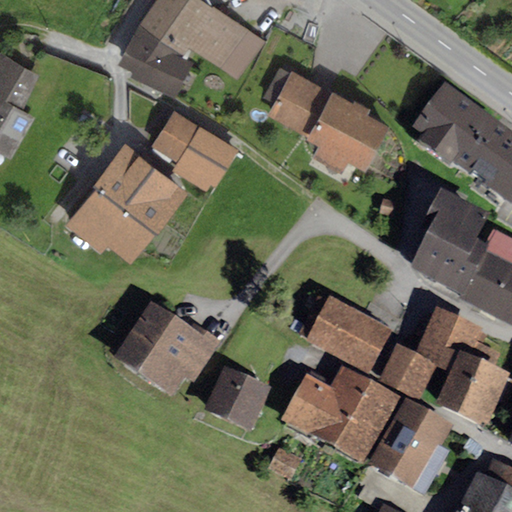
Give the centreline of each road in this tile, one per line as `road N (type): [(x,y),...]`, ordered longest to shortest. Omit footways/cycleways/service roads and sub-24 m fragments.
road 1 (residential): [(511,338),(411,287),(371,244),(317,220),(228,317)]
road 2 (track): [(333,223),(182,105),(118,76)]
road 3 (tertiary): [(511,96),(380,0)]
